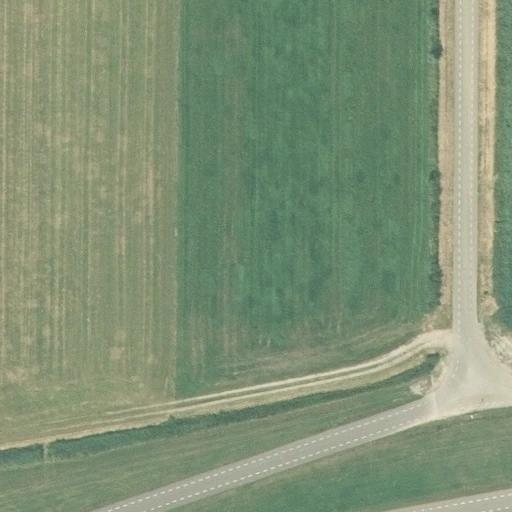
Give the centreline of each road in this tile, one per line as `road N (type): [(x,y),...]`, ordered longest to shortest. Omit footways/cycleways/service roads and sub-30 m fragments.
road 1 (tertiary): [(467,0),(465,350),(479,382)]
road 2 (unclassified): [(479,382),(432,410),(126,511)]
